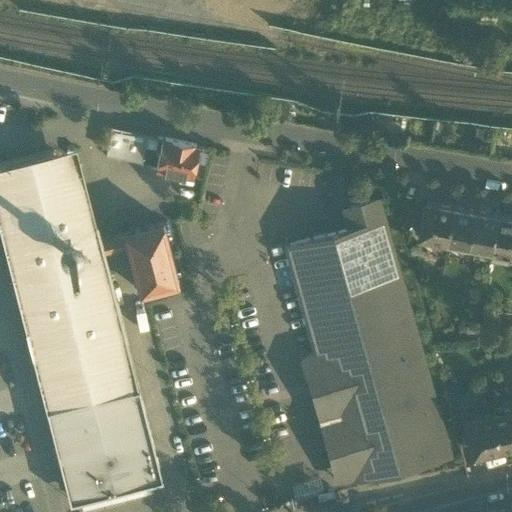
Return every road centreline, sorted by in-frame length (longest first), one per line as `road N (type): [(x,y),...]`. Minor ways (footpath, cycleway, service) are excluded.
road 1 (residential): [(0,80),(511,178)]
road 2 (unknown): [(0,143),(56,126),(85,138),(166,475),(155,501),(137,511)]
